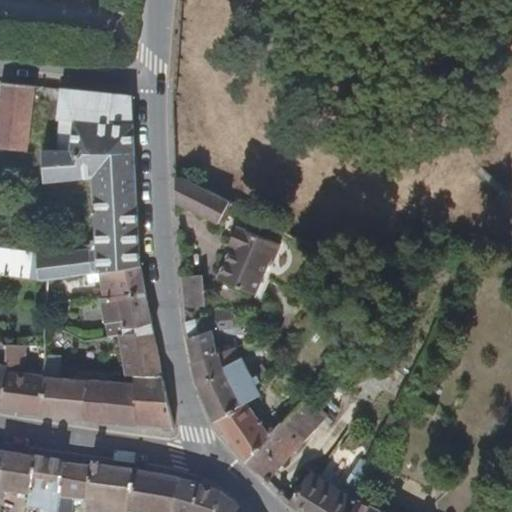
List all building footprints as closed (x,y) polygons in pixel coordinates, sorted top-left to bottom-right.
[(0,146),(30,150),(36,86),(3,83),(0,103),(0,146)] [(0,263),(0,274),(1,275),(41,279),(50,278),(98,271),(141,266),(134,135),(132,96),(63,89),(59,119),(62,120),(59,149),(44,150),(46,182),(94,179),(99,246),(38,252),(39,262),(20,261),(19,265),(0,263)] [(235,205),(178,175),(178,204),(224,227),(235,205)] [(273,263),(281,246),(238,227),(230,245),(232,246),(218,279),(256,295),(270,262),(273,263)] [(39,262),(38,252),(0,246),(0,263),(19,265),(20,261),(39,262)] [(103,298),(147,292),(141,266),(98,271),(103,298)] [(203,276),(183,277),(188,322),(204,316),(202,307),(207,306),(203,276)] [(61,294),(76,292),(74,278),(59,280),(61,294)] [(135,376),(164,375),(155,331),(147,292),(103,298),(110,336),(118,335),(127,376),(135,376)] [(215,418),(245,462),(271,436),(248,403),(260,395),(256,386),(262,382),(260,380),(268,373),(262,365),(256,369),(259,374),(252,378),(241,358),(224,369),(213,330),(232,328),(230,313),(212,314),(204,316),(188,322),(191,337),(190,338),(194,363),(215,418)] [(7,370),(2,408),(43,413),(46,376),(7,370)] [(139,401),(138,423),(174,428),(164,375),(135,376),(135,384),(135,401),(139,401)] [(46,376),(43,413),(138,423),(139,401),(135,401),(135,384),(46,376)] [(326,416),(305,398),(271,436),(245,462),(268,479),(326,416)] [(34,460),(1,455),(0,467),(0,491),(30,497),(34,460)] [(346,489),(344,493),(359,502),(374,468),(377,463),(365,456),(346,489)] [(59,511),(65,465),(34,460),(30,497),(28,508),(43,510),(42,511),(59,511)] [(92,468),(65,465),(59,511),(73,511),(75,501),(88,502),(92,468)] [(128,511),(136,474),(92,468),(88,502),(87,511),(128,511)] [(380,511),(359,502),(344,493),(329,484),(311,473),(289,503),(304,511),(380,511)] [(201,488),(136,474),(128,511),(240,511),(238,509),(229,501),(219,494),(201,488)] [(346,489),(331,481),(329,484),(344,493),(346,489)] [(30,497),(0,491),(0,503),(28,508),(30,497)]
